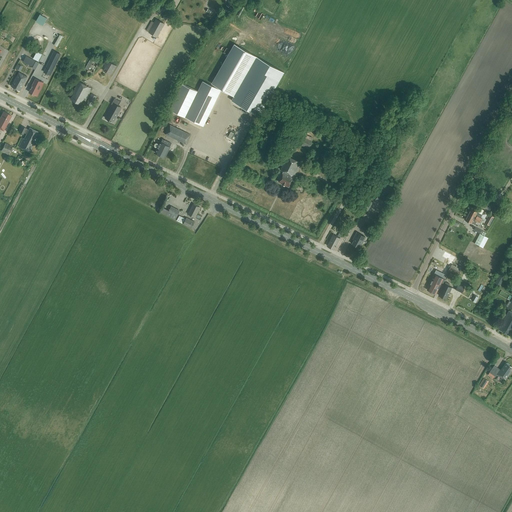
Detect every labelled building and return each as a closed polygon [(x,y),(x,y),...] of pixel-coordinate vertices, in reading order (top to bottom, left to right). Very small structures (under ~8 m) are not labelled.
[(41,13),(37,21),(45,24),(49,16),(41,13)] [(157,37),(165,24),(156,19),(149,32),(157,37)] [(60,35),(54,45),(57,47),(63,37),(60,35)] [(54,51),(46,68),(52,71),(61,54),(54,51)] [(37,52),(33,59),(38,61),(42,55),(37,52)] [(32,67),(35,61),(26,56),(23,62),(32,67)] [(93,73),(98,64),(99,61),(92,57),(90,59),(85,69),(88,70),(87,73),(92,75),(93,73)] [(283,72),(257,57),(234,96),(231,100),(258,116),(283,72)] [(111,75),(117,66),(106,60),(100,69),(111,75)] [(20,91),(27,77),(19,72),(11,86),(20,91)] [(39,92),(41,88),(44,83),(36,79),(29,92),(35,95),(37,91),(39,92)] [(86,99),(91,88),(79,81),(73,92),(74,92),(71,99),(81,104),(84,98),(86,99)] [(203,126),(221,90),(203,81),(197,92),(182,84),(170,110),(203,126)] [(91,107),(97,97),(92,94),(87,101),(88,102),(87,104),(91,107)] [(114,122),(120,112),(122,108),(118,106),(120,102),(114,98),(111,104),(112,105),(105,118),(114,122)] [(0,128),(3,131),(11,116),(3,112),(0,117),(0,128)] [(190,135),(170,125),(167,131),(166,130),(165,134),(186,144),(190,135)] [(26,136),(34,140),(38,132),(30,128),(28,130),(26,129),(26,128),(22,126),(19,132),(23,134),(24,132),(27,134),(26,136)] [(35,140),(34,140),(26,136),(24,139),(23,138),(19,147),(29,152),(35,140)] [(171,143),(167,141),(162,139),(161,142),(160,142),(159,144),(156,143),(155,144),(154,145),(155,147),(157,148),(155,153),(165,157),(170,147),(170,146),(171,143)] [(8,155),(12,147),(5,143),(1,151),(8,155)] [(319,162),(319,160),(321,155),(315,153),(313,159),(319,162)] [(22,161),(23,165),(27,163),(26,160),(25,160),(24,156),(19,157),(20,162),(22,161)] [(289,187),(300,163),(287,156),(280,170),(283,171),(278,182),(289,187)] [(306,160),(317,165),(319,162),(313,159),(308,156),(306,160)] [(386,206),(392,194),(381,188),(375,200),(386,206)] [(368,211),(373,203),(367,200),(362,208),(368,211)] [(195,218),(196,217),(200,208),(193,204),(189,213),(188,214),(195,218)] [(177,216),(180,211),(171,206),(168,212),(177,216)] [(467,215),(480,221),(481,219),(480,218),(482,214),(477,212),(471,209),(467,215)] [(482,223),(480,221),(467,215),(465,220),(471,223),(475,225),(477,221),(479,223),(478,225),(481,226),(482,223)] [(490,226),(494,217),(489,215),(485,223),(490,226)] [(191,228),(194,222),(186,218),(183,224),(191,228)] [(362,244),(366,237),(357,232),(354,236),(355,237),(352,244),(359,247),(360,244),(362,244)] [(334,249),(342,234),(339,233),(337,237),(333,234),(327,246),(334,249)] [(443,257),(447,259),(445,263),(451,266),(456,257),(450,254),(446,251),(443,257)] [(452,264),(448,271),(458,277),(461,270),(452,264)] [(444,274),(443,274),(436,271),(434,274),(427,289),(436,294),(443,278),(444,274)] [(449,286),(450,284),(445,282),(444,284),(439,295),(446,299),(452,287),(449,286)] [(462,293),(465,287),(458,284),(455,290),(462,293)] [(509,335),(511,330),(511,312),(509,311),(499,329),(509,335)] [(501,370),(495,366),(494,365),(489,372),(495,376),(496,375),(504,380),(511,369),(511,367),(509,365),(510,364),(507,362),(507,363),(506,363),(501,370)]
